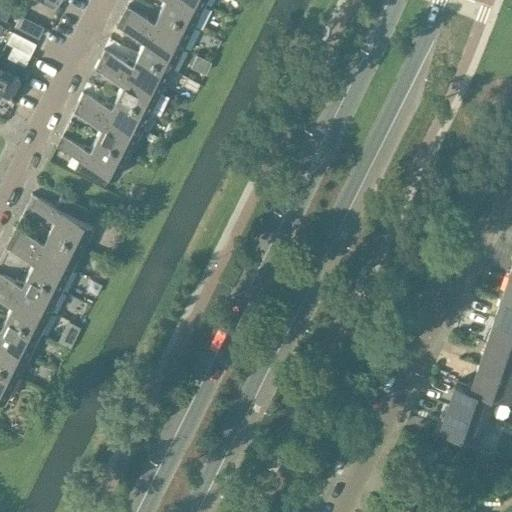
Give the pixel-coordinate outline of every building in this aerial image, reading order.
[(162,0),(158,7),(192,25),(202,4),(194,0),(162,0)] [(192,25),(158,7),(153,19),(125,5),(120,15),(181,46),(192,25)] [(0,6),(0,17),(5,20),(10,11),(0,6)] [(20,14),(14,25),(38,37),(43,26),(20,14)] [(181,46),(120,15),(115,26),(142,39),(137,50),(171,68),(181,46)] [(12,31),(6,42),(30,53),(35,42),(12,31)] [(171,68),(137,50),(131,62),(104,48),(99,58),(160,89),(171,68)] [(160,89),(99,58),(93,68),(121,82),(115,93),(149,110),(160,89)] [(0,65),(0,105),(3,107),(19,75),(0,65)] [(149,110),(115,93),(110,105),(82,91),(77,101),(138,132),(149,110)] [(138,132),(77,101),(72,111),(99,125),(94,137),(128,154),(138,132)] [(61,134),(55,145),(79,157),(74,168),(104,183),(109,172),(117,176),(128,154),(94,137),(88,148),(61,134)] [(31,193),(26,204),(53,217),(48,229),(81,246),(92,224),(83,219),(89,208),(61,194),(55,205),(31,193)] [(81,246),(48,229),(42,240),(14,226),(9,236),(71,267),(81,246)] [(71,267),(9,236),(4,247),(32,260),(26,272),(60,288),(71,267)] [(60,288),(26,272),(20,283),(0,272),(0,285),(49,310),(60,288)] [(511,272),(510,272),(502,295),(511,298),(511,272)] [(49,310),(0,285),(0,298),(10,303),(5,315),(39,331),(49,310)] [(511,298),(502,295),(494,318),(511,323),(511,298)] [(39,331),(5,315),(0,323),(0,339),(28,353),(39,331)] [(511,323),(494,318),(486,341),(511,349),(511,323)] [(28,353),(0,339),(0,365),(17,374),(28,353)] [(511,349),(486,341),(479,363),(511,374),(511,349)] [(511,374),(479,363),(471,385),(471,386),(496,395),(511,400),(511,396),(511,374)] [(0,397),(4,400),(17,374),(0,365),(0,397)] [(449,404),(488,417),(496,395),(471,386),(471,385),(457,380),(449,404)] [(488,417),(449,404),(441,427),(480,441),(488,417)]
